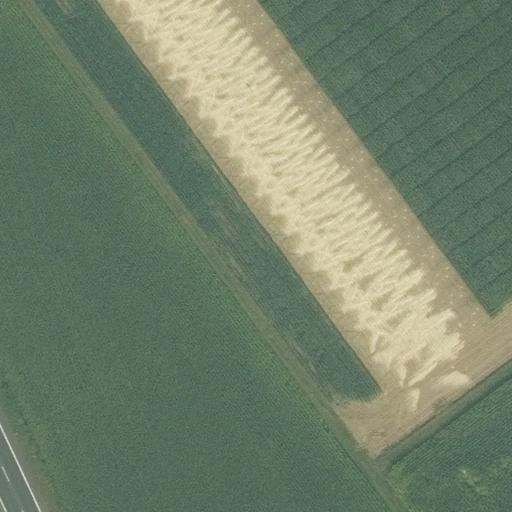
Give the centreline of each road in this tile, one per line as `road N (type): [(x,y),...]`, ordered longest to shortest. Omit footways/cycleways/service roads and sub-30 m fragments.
road 1 (track): [(21,0),(404,511)]
road 2 (track): [(380,478),(511,379)]
